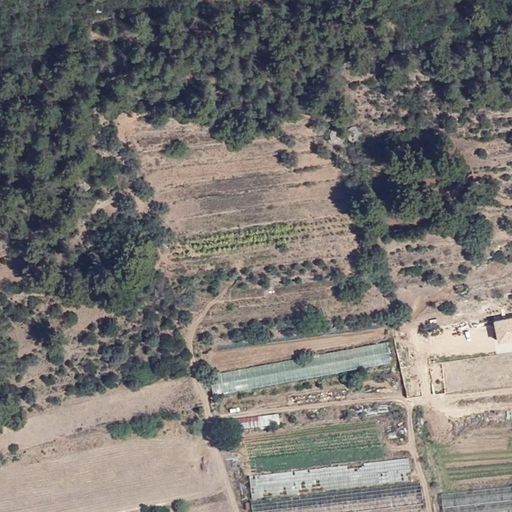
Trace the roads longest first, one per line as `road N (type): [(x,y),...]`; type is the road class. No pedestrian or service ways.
road 1 (track): [(123,161),(134,182),(130,192),(98,206),(54,262),(11,271),(3,287),(115,301),(177,320),(235,511)]
road 2 (track): [(212,418),(511,389)]
